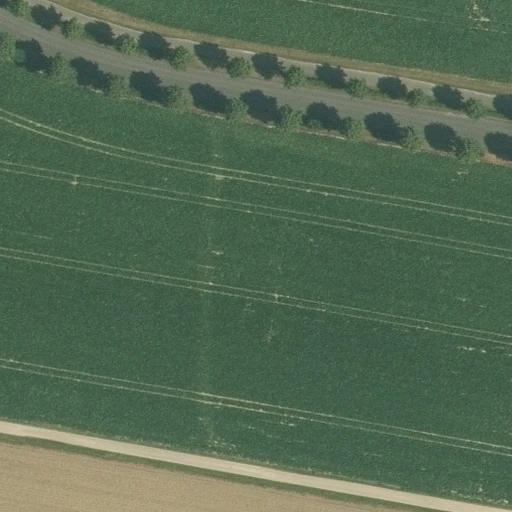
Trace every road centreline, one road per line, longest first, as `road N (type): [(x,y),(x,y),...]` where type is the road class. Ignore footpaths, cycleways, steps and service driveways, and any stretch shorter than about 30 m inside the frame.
road 1 (unclassified): [(0,24),(77,58),(205,89),(511,141)]
road 2 (track): [(0,427),(475,511)]
